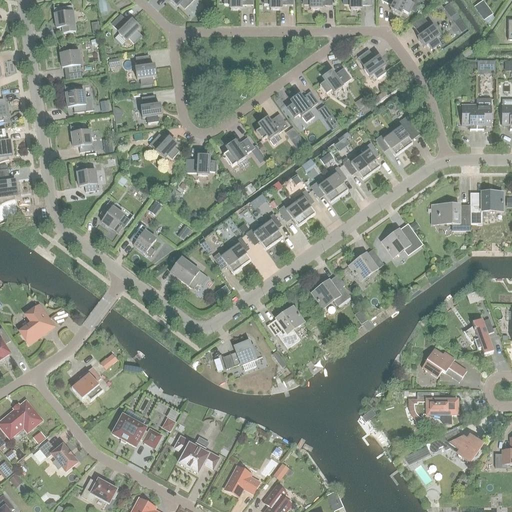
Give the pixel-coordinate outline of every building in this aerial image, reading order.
[(99,13),(107,12),(105,0),(97,1),(99,13)] [(184,11),(195,0),(194,0),(170,0),(169,1),(176,9),(179,6),(184,11)] [(223,0),(224,7),(230,7),(230,11),(241,11),(241,7),(253,7),(252,0),(223,0)] [(270,11),(281,11),(281,7),(293,7),(292,0),(263,0),(264,7),(270,7),(270,11)] [(331,7),(331,0),(303,0),(304,7),(311,7),(310,11),(321,11),(321,7),(331,7)] [(343,0),(344,7),(351,7),(350,11),(361,11),(361,7),(371,7),(371,0),(343,0)] [(378,0),(379,1),(382,2),(393,8),(391,12),(400,16),(402,13),(408,16),(410,11),(415,14),(422,0),(378,0)] [(482,0),(481,0),(472,7),(483,21),(493,13),(482,0)] [(54,8),(53,8),(56,30),(62,29),(63,35),(76,34),(72,7),(54,10),(54,8)] [(456,15),(451,19),(455,24),(460,20),(456,15)] [(136,33),(139,30),(132,22),(129,25),(122,18),(113,27),(120,34),(118,36),(125,43),(128,40),(133,45),(141,37),(136,33)] [(421,38),(418,41),(424,49),(427,47),(431,52),(440,46),(436,40),(440,38),(433,30),(432,31),(423,18),(412,26),(421,38)] [(81,73),(78,53),(69,54),(68,48),(59,49),(59,48),(62,70),(64,69),(68,69),(69,75),(81,73)] [(369,52),(358,59),(365,69),(363,70),(369,79),(373,76),(377,82),(386,75),(382,70),(385,68),(379,59),(376,62),(369,52)] [(152,79),(156,78),(154,68),(150,68),(149,58),(136,60),(137,70),(135,71),(137,81),(141,80),(142,87),(153,85),(152,79)] [(109,62),(110,70),(121,68),(119,60),(109,62)] [(477,70),(477,76),(483,76),(495,76),(495,63),(477,63),(477,67),(477,70)] [(333,77),(331,74),(323,80),(325,83),(320,87),(326,96),(332,92),(334,96),(342,89),(341,88),(351,81),(343,70),(333,77)] [(93,112),(91,99),(85,99),(84,92),(74,94),(73,88),(65,89),(65,88),(64,88),(67,109),(73,108),(74,115),(87,113),(93,112)] [(387,98),(383,93),(374,100),(377,104),(387,98)] [(317,105),(310,94),(301,100),(299,97),(291,103),(293,107),(288,110),(294,119),(299,115),(302,119),(306,124),(314,118),(310,113),(309,111),(317,105)] [(366,97),(355,104),(360,111),(368,106),(371,103),(366,97)] [(157,118),(161,117),(160,107),(156,108),(154,98),(141,99),(143,110),(141,110),(142,120),(146,120),(147,126),(158,125),(157,118)] [(477,101),(477,108),(477,133),(484,133),(484,128),(491,128),(491,108),(490,108),(490,101),(477,101)] [(510,133),(511,132),(511,101),(502,101),(502,128),(510,128),(510,133)] [(109,113),(108,103),(108,102),(99,104),(101,114),(109,113)] [(368,106),(360,111),(363,116),(364,117),(372,111),(371,110),(368,106)] [(334,120),(329,114),(324,107),(317,113),(327,125),(334,120)] [(477,133),(477,108),(462,108),(462,128),(470,128),(470,133),(477,133)] [(114,109),(112,110),(115,125),(121,124),(121,120),(123,116),(122,113),(119,111),(114,109)] [(270,142),(278,136),(287,129),(279,117),(269,124),(267,120),(258,126),(261,130),(255,134),(262,143),(267,139),(270,142)] [(413,147),(410,143),(419,137),(407,120),(394,129),(397,134),(392,137),(404,153),(413,147)] [(70,127),(73,149),(79,148),(80,154),(92,152),(90,132),(80,133),(79,127),(71,129),(70,127)] [(290,141),(297,135),(293,129),(285,135),(290,141)] [(5,130),(0,130),(0,164),(3,163),(6,162),(9,161),(8,157),(11,157),(9,142),(7,143),(5,131),(5,130)] [(142,135),(134,136),(135,143),(143,142),(142,135)] [(172,162),(179,154),(174,150),(177,147),(169,140),(166,143),(159,136),(150,146),(158,153),(156,154),(164,161),(167,158),(172,162)] [(404,153),(392,137),(388,140),(385,136),(376,143),(383,153),(388,149),(395,159),(404,153)] [(256,147),(254,148),(247,140),(237,147),(234,144),(226,150),(228,153),(223,157),(232,169),(237,165),(246,159),(245,158),(251,153),(260,166),(266,161),(256,147)] [(364,157),(360,160),(372,176),(380,170),(373,160),(378,156),(371,146),(361,153),(364,157)] [(329,155),(324,158),(328,164),(333,160),(329,155)] [(215,174),(215,163),(209,163),(209,158),(198,158),(198,162),(184,161),(183,174),(197,175),(197,177),(208,178),(208,174),(215,174)] [(372,176),(360,160),(356,163),(353,159),(343,166),(351,176),(356,173),(363,183),(372,176)] [(311,161),(301,167),(305,172),(314,166),(311,161)] [(76,167),(75,167),(79,188),(84,188),(85,194),(98,192),(95,172),(85,173),(84,167),(76,168),(76,167)] [(332,181),(328,184),(339,200),(348,193),(341,183),(346,180),(338,170),(329,176),(332,181)] [(17,197),(15,181),(14,181),(14,182),(10,183),(8,171),(0,172),(0,206),(2,205),(5,204),(8,203),(11,202),(14,201),(14,197),(16,196),(17,197)] [(127,183),(121,178),(116,184),(123,189),(127,183)] [(297,178),(292,182),(296,187),(301,183),(297,178)] [(279,183),(273,187),(277,193),(283,189),(279,183)] [(339,200),(328,184),(323,187),(320,183),(311,189),(318,200),(323,196),(331,206),(339,200)] [(182,196),(174,191),(166,202),(174,207),(182,196)] [(300,204),(295,207),(307,223),(316,217),(308,207),(313,203),(306,193),(297,200),(300,204)] [(503,195),(482,195),(482,208),(471,208),(471,227),(482,227),(482,214),(503,214),(503,195)] [(256,200),(260,207),(266,202),(262,196),(256,200)] [(155,217),(162,208),(162,207),(156,202),(148,212),(148,213),(155,217)] [(280,208),(277,202),(270,207),(274,212),(280,208)] [(115,204),(112,208),(107,205),(100,215),(105,219),(101,223),(119,236),(118,235),(132,217),(115,204)] [(307,223),(295,207),(291,210),(288,206),(278,213),(286,223),(291,220),(298,230),(307,223)] [(471,208),(439,208),(431,208),(431,227),(439,227),(452,227),(452,234),(471,234),(471,227),(471,208)] [(200,220),(195,213),(189,217),(194,224),(200,220)] [(259,225),(263,231),(275,247),(283,240),(276,230),(281,227),(273,215),(259,225)] [(244,225),(238,230),(242,235),(248,231),(244,225)] [(266,253),(275,247),(263,231),(259,225),(245,235),(253,247),(258,243),(266,253)] [(137,243),(133,247),(151,260),(150,259),(155,252),(150,249),(156,241),(145,232),(146,230),(141,226),(132,239),(137,243)] [(408,227),(382,245),(394,261),(404,253),(408,258),(423,248),(408,227)] [(189,239),(192,234),(185,228),(181,233),(189,239)] [(230,254),(242,270),(251,264),(244,254),(249,250),(241,240),(232,247),(235,251),(230,254)] [(209,248),(205,243),(200,246),(204,251),(209,248)] [(349,269),(361,285),(384,268),(373,252),(349,269)] [(242,270),(230,254),(226,257),(223,253),(214,260),(221,270),(226,266),(233,277),(242,270)] [(208,280),(199,273),(183,261),(178,266),(175,271),(171,276),(176,279),(181,282),(194,292),(193,291),(198,285),(202,288),(208,280)] [(343,289),(345,288),(338,278),(312,296),(323,312),(334,304),(338,309),(351,300),(343,289)] [(360,291),(356,285),(347,290),(351,297),(360,291)] [(486,300),(483,291),(475,294),(479,303),(486,300)] [(25,317),(31,324),(19,333),(28,346),(53,328),(38,308),(25,317)] [(277,337),(285,348),(287,351),(300,342),(294,333),(305,325),(293,310),(267,329),(275,339),(277,337)] [(361,312),(354,317),(361,327),(362,326),(368,322),(361,312)] [(375,328),(369,321),(368,322),(362,326),(368,334),(375,328)] [(484,357),(494,354),(488,337),(494,335),(489,321),(483,324),(482,322),(473,325),(474,329),(464,336),(471,345),(475,344),(478,352),(482,351),(484,357)] [(0,361),(9,356),(4,347),(10,343),(2,329),(0,330),(0,361)] [(241,367),(242,367),(244,372),(256,368),(253,362),(262,359),(262,358),(261,357),(259,355),(257,352),(256,351),(254,348),(253,345),(249,347),(248,344),(248,343),(233,349),(234,349),(236,354),(230,356),(230,354),(229,355),(230,356),(223,359),(222,357),(222,358),(223,360),(224,364),(225,366),(225,368),(226,370),(226,371),(240,365),(241,367)] [(455,362),(445,355),(443,358),(434,352),(431,356),(429,355),(425,362),(427,364),(424,368),(432,374),(431,376),(438,381),(442,374),(446,376),(449,371),(463,381),(467,374),(453,364),(455,362)] [(111,367),(117,362),(112,355),(106,360),(111,367)] [(81,382),(71,390),(82,402),(86,398),(90,403),(103,393),(96,384),(101,380),(92,369),(79,380),(81,382)] [(418,395),(417,404),(411,404),(410,411),(413,417),(416,420),(422,422),(423,417),(439,421),(443,426),(451,426),(451,418),(459,418),(459,401),(441,401),(439,395),(418,395)] [(41,422),(25,403),(3,421),(4,422),(0,424),(0,428),(9,440),(26,426),(30,431),(41,422)] [(122,417),(112,436),(121,441),(120,443),(125,445),(126,444),(135,449),(140,441),(143,442),(142,443),(154,450),(161,438),(149,432),(148,434),(144,432),(146,430),(145,429),(148,423),(126,410),(122,417)] [(176,424),(167,420),(161,430),(170,435),(176,424)] [(429,449),(429,450),(429,451),(429,452),(430,452),(430,453),(431,453),(431,454),(432,454),(433,454),(434,454),(435,454),(436,454),(436,453),(437,453),(437,452),(438,452),(438,451),(438,450),(442,448),(444,452),(448,451),(448,452),(451,450),(458,456),(459,457),(458,458),(460,459),(460,460),(460,461),(460,462),(461,462),(461,463),(462,463),(462,464),(463,464),(464,464),(465,464),(466,464),(467,464),(468,465),(469,463),(471,464),(474,460),(475,460),(476,460),(476,459),(477,459),(477,458),(478,458),(478,457),(479,457),(479,456),(479,455),(479,454),(479,453),(482,449),(480,447),(481,446),(472,439),(470,441),(469,440),(467,442),(464,439),(462,440),(458,432),(440,440),(429,445),(430,447),(429,447),(429,448),(429,449)] [(45,439),(41,434),(34,441),(37,445),(45,439)] [(174,450),(184,455),(178,465),(198,476),(203,466),(212,471),(219,460),(205,452),(206,451),(195,445),(194,446),(180,439),(174,450)] [(61,468),(65,474),(77,464),(62,446),(55,452),(48,443),(38,450),(46,460),(51,456),(56,463),(53,466),(57,471),(61,468)] [(412,472),(416,469),(427,486),(434,482),(420,461),(429,455),(423,446),(403,459),(412,472)] [(9,463),(16,458),(11,451),(4,457),(9,463)] [(495,470),(507,469),(507,467),(511,467),(511,452),(503,453),(503,456),(495,456),(495,470)] [(14,473),(5,463),(0,467),(0,473),(5,480),(14,473)] [(289,471),(282,466),(273,478),(280,483),(289,471)] [(251,476),(237,468),(224,491),(239,499),(244,490),(247,491),(247,492),(253,496),(259,484),(250,479),(251,476)] [(23,484),(16,476),(9,481),(16,490),(23,484)] [(117,494),(115,493),(116,491),(98,481),(93,490),(87,487),(81,498),(91,504),(94,498),(109,505),(112,500),(113,501),(117,494)] [(283,500),(286,495),(276,487),(263,504),(269,508),(265,511),(286,511),(291,506),(283,500)] [(336,511),(343,509),(336,493),(326,497),(332,511),(336,511)] [(3,498),(0,500),(0,511),(11,511),(13,511),(3,498)] [(54,502),(50,501),(45,506),(49,511),(56,505),(54,502)] [(133,511),(153,511),(155,510),(139,501),(133,511)]
